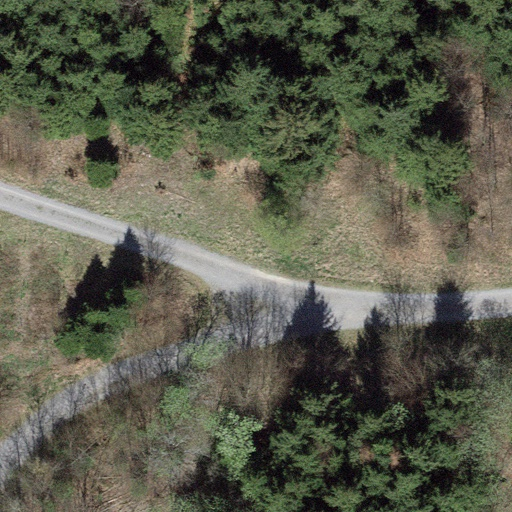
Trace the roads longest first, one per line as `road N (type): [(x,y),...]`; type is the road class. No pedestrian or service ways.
road 1 (track): [(0,471),(90,392),(339,314)]
road 2 (track): [(339,314),(0,196)]
road 3 (track): [(511,289),(339,314)]
